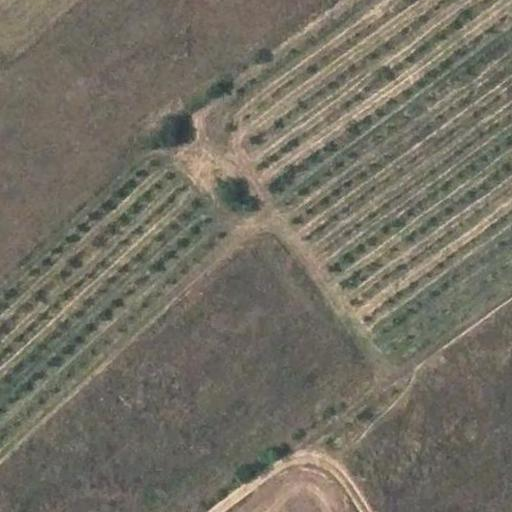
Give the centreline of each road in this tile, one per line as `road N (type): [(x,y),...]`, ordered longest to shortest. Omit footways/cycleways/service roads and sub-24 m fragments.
road 1 (track): [(294,451),(511,298)]
road 2 (track): [(363,511),(327,458),(312,450),(294,451),(210,511)]
